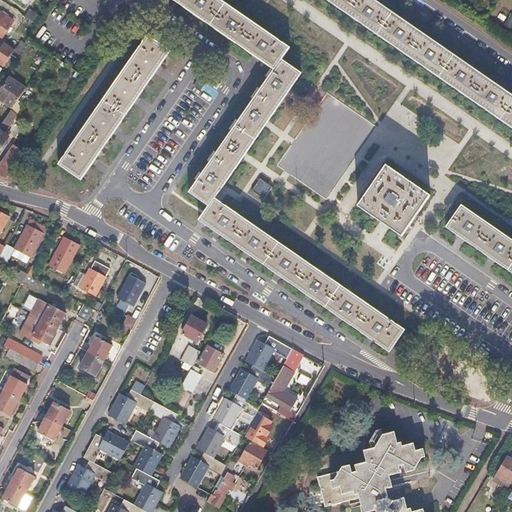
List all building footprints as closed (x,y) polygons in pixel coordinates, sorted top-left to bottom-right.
[(215,197),(217,199),(225,188),(246,157),(269,125),(304,75),(285,62),(292,50),(285,46),(219,0),(174,0),(196,15),(225,36),(257,58),(275,70),(190,193),(209,207),(215,197)] [(511,95),(376,0),(330,0),(511,127),(511,95)] [(127,11),(120,6),(108,23),(115,28),(127,11)] [(16,21),(1,10),(0,11),(0,33),(5,37),(16,21)] [(170,51),(148,36),(60,165),(82,180),(95,162),(116,131),(137,100),(158,69),(170,51)] [(27,43),(22,39),(16,48),(12,53),(17,56),(27,43)] [(16,48),(5,41),(0,49),(0,63),(4,66),(12,53),(16,48)] [(212,75),(204,70),(201,75),(208,80),(212,75)] [(208,80),(201,75),(194,86),(201,90),(206,83),(208,80)] [(27,89),(11,78),(0,93),(0,101),(6,105),(7,104),(14,109),(19,101),(27,89)] [(25,105),(19,101),(14,109),(12,111),(18,115),(25,105)] [(0,128),(0,130),(1,132),(0,133),(0,151),(11,136),(6,132),(18,115),(12,111),(0,128)] [(25,153),(14,146),(0,165),(0,176),(8,179),(25,153)] [(431,196),(387,165),(358,207),(384,224),(402,237),(431,196)] [(275,187),(263,179),(255,191),(267,200),(275,187)] [(405,329),(221,201),(217,199),(215,197),(209,207),(200,220),(205,224),(218,233),(248,253),(279,275),(310,296),(341,318),(371,339),(389,351),(397,340),(403,331),(405,329)] [(511,240),(462,205),(446,227),(461,238),(492,259),(511,273),(511,240)] [(0,232),(9,216),(0,211),(0,232)] [(43,234),(27,226),(15,248),(31,256),(43,234)] [(79,246),(63,238),(49,266),(65,274),(79,246)] [(15,248),(7,244),(0,256),(0,259),(7,263),(15,248)] [(90,269),(89,268),(79,287),(95,295),(105,277),(103,276),(108,268),(95,261),(90,269)] [(145,283),(130,275),(117,298),(133,307),(145,283)] [(48,305),(40,301),(22,334),(39,344),(41,339),(48,343),(53,334),(61,321),(65,314),(48,305)] [(93,309),(87,306),(81,317),(87,321),(93,309)] [(208,324),(192,316),(184,331),(199,339),(208,324)] [(135,323),(126,318),(122,325),(132,330),(135,323)] [(412,336),(403,331),(397,340),(402,343),(406,345),(412,336)] [(268,344),(261,340),(249,362),(256,366),(266,372),(276,353),(289,360),(295,349),(272,336),(268,344)] [(112,346),(97,338),(94,345),(86,360),(82,368),(97,376),(112,346)] [(201,351),(190,345),(182,360),(193,366),(201,351)] [(23,346),(19,353),(38,364),(42,357),(23,346)] [(223,354),(208,346),(199,362),(214,371),(223,354)] [(10,348),(6,355),(34,372),(38,364),(19,353),(10,348)] [(285,367),(278,379),(272,389),(268,395),(295,410),(300,402),(286,394),(297,374),(295,373),(306,355),(296,350),(286,367),(285,367)] [(252,373),(245,369),(232,391),(239,395),(249,401),(260,382),(272,389),(278,379),(266,372),(256,366),(252,373)] [(30,376),(16,368),(11,376),(3,391),(0,389),(0,409),(10,415),(15,407),(23,391),(27,385),(25,384),(30,376)] [(199,378),(189,372),(182,385),(193,391),(199,378)] [(144,387),(134,382),(126,397),(120,393),(111,409),(107,416),(123,425),(135,404),(149,412),(154,401),(140,394),(144,387)] [(89,390),(87,395),(93,399),(96,394),(89,390)] [(186,404),(189,393),(182,391),(179,402),(186,404)] [(234,403),(228,399),(215,420),(222,424),(232,430),(243,411),(255,418),(261,408),(249,401),(239,395),(234,403)] [(268,395),(266,399),(294,413),(295,410),(268,395)] [(149,412),(161,419),(150,439),(159,444),(168,449),(180,426),(174,422),(178,415),(169,409),(154,401),(149,412)] [(43,425),(39,433),(54,441),(70,411),(54,402),(50,410),(43,425)] [(259,414),(252,427),(266,436),(269,431),(272,425),(270,424),(271,421),(259,414)] [(218,431),(211,428),(199,449),(205,453),(216,458),(226,440),(239,447),(244,437),(232,430),(222,424),(218,431)] [(102,439),(96,435),(84,458),(89,461),(94,464),(101,451),(120,461),(129,444),(107,432),(104,439),(102,439)] [(130,441),(144,449),(133,468),(137,470),(150,476),(161,455),(155,452),(159,444),(150,439),(137,433),(136,432),(130,441)] [(325,508),(360,500),(361,503),(362,507),(361,508),(361,511),(374,511),(376,511),(427,511),(426,508),(414,511),(413,508),(409,509),(406,497),(395,500),(391,498),(388,487),(392,486),(392,482),(391,479),(402,476),(401,471),(405,470),(407,476),(413,474),(421,462),(424,461),(422,453),(414,455),(412,446),(400,449),(399,445),(396,446),(393,434),(385,436),(377,448),(365,451),(367,463),(355,466),(356,469),(352,470),(350,466),(342,468),(339,473),(317,478),(325,508)] [(266,450),(251,442),(239,460),(247,465),(248,463),(256,467),(261,459),(266,450)] [(201,460),(195,456),(183,478),(199,487),(210,468),(223,475),(226,469),(228,465),(216,458),(205,453),(201,460)] [(511,481),(511,460),(507,458),(497,475),(511,483),(511,481)] [(231,460),(228,465),(226,469),(231,471),(236,463),(231,460)] [(84,469),(78,466),(67,487),(83,496),(93,477),(107,485),(113,474),(94,464),(89,461),(85,468),(84,469)] [(34,477),(19,469),(15,476),(7,492),(3,499),(19,508),(34,477)] [(131,479),(144,486),(134,505),(146,511),(152,511),(163,492),(156,489),(160,482),(157,480),(150,476),(137,470),(131,479)] [(235,476),(229,472),(215,495),(212,493),(212,494),(209,499),(213,502),(212,503),(219,507),(226,496),(224,495),(229,485),(235,476)] [(120,507),(114,504),(109,511),(146,511),(134,505),(124,500),(120,507)]
